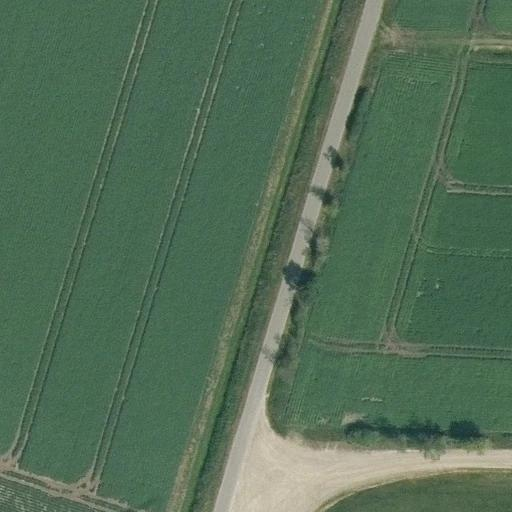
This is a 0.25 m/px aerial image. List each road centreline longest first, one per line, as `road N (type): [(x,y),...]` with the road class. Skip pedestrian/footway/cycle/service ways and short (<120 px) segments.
road 1 (unclassified): [(368,0),(214,511)]
road 2 (track): [(511,492),(222,484)]
